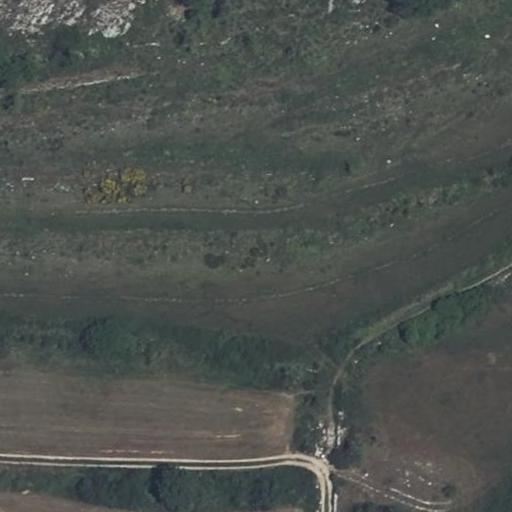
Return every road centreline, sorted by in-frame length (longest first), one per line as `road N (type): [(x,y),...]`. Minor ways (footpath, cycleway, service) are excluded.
road 1 (track): [(323,466),(0,456)]
road 2 (track): [(323,466),(440,508),(470,501),(511,466)]
